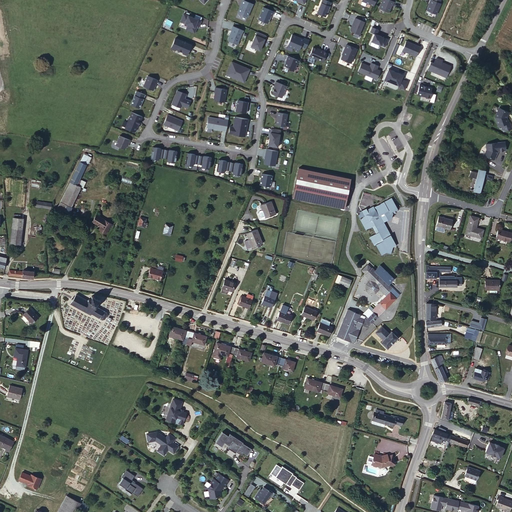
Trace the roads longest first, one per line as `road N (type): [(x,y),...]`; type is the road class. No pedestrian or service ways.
road 1 (residential): [(227,0),(206,69),(169,85),(149,123),(152,134),(252,150),(261,80),(284,25),(334,30)]
road 2 (tertiary): [(1,283),(118,292),(319,349),(362,365),(391,388),(415,391)]
road 3 (tertiary): [(424,380),(424,194)]
road 4 (tertiary): [(424,194),(433,142),(475,55)]
road 5 (unknown): [(250,206),(193,313)]
